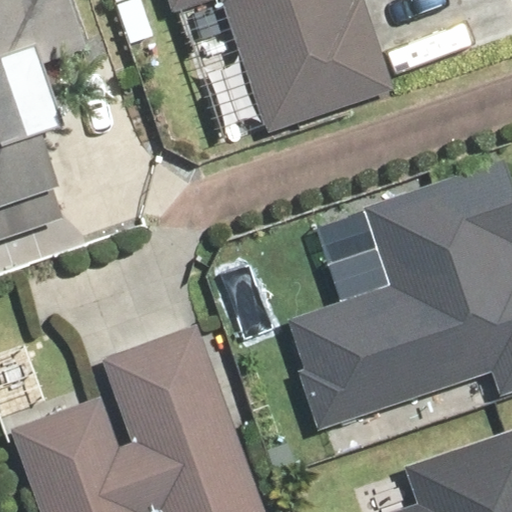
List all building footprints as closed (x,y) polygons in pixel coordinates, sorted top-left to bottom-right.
[(0,0),(0,229),(64,209),(53,174),(56,173),(40,125),(63,117),(42,50),(85,36),(73,0),(0,0)] [(387,89),(355,0),(161,0),(170,24),(180,20),(224,146),(387,89)] [(278,324),(315,431),(484,374),(496,407),(511,401),(511,275),(504,252),(511,248),(511,216),(495,164),(321,224),(347,300),(278,324)] [(256,511),(188,325),(92,360),(104,393),(11,426),(42,511),(256,511)] [(405,507),(389,511),(511,511),(511,434),(393,474),(405,507)]
